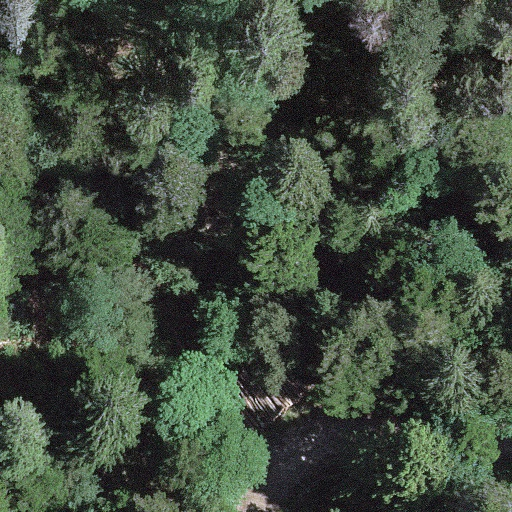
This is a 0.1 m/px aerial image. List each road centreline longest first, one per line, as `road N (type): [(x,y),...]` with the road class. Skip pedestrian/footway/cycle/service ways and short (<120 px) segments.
road 1 (track): [(281,452),(78,206),(0,160)]
road 2 (track): [(256,511),(263,476),(281,452),(357,437),(511,454)]
